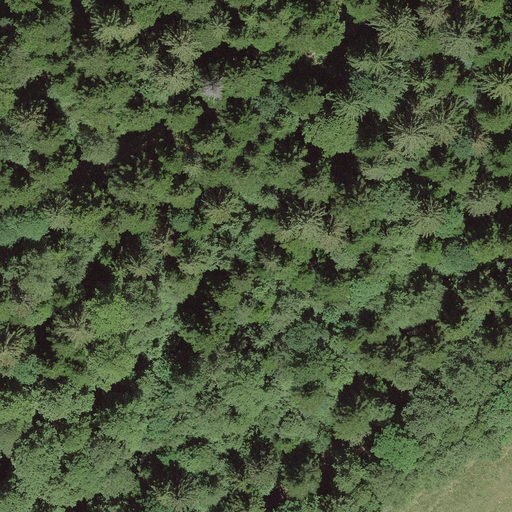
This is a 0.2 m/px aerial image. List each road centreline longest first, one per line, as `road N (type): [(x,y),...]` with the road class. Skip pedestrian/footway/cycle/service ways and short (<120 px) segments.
road 1 (track): [(0,205),(235,91),(331,37),(375,0)]
road 2 (track): [(255,511),(334,451),(511,260)]
